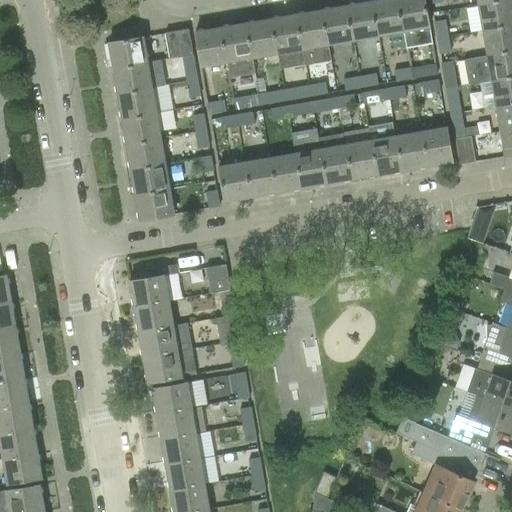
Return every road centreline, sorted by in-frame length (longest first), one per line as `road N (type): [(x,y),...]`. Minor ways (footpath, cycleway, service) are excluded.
road 1 (residential): [(78,258),(511,186)]
road 2 (residential): [(124,511),(78,258)]
road 3 (residential): [(69,212),(31,0)]
